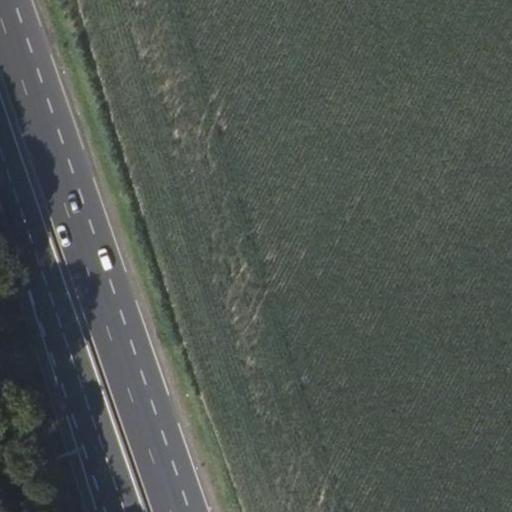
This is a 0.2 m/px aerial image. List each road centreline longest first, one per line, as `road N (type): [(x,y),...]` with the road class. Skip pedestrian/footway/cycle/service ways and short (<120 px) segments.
road 1 (trunk): [(0,145),(127,511)]
road 2 (trunk): [(92,277),(0,1)]
road 3 (trunk): [(190,511),(92,277)]
road 4 (trunk): [(169,511),(92,277)]
